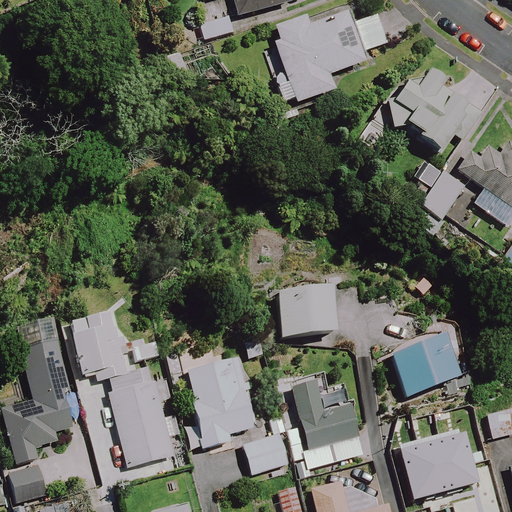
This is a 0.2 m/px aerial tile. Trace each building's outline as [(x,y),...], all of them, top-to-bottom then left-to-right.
[(208,0),(209,3),(221,0),(227,0),(233,21),(288,8),(285,0),(208,0)] [(301,21),(272,31),(277,45),(270,47),(283,85),(272,88),(279,108),(290,104),(291,109),(330,96),(324,80),(359,68),(342,18),(304,31),(301,21)] [(230,36),(226,22),(197,30),(202,45),(230,36)] [(370,121),(391,134),(403,131),(416,139),(412,146),(436,160),(448,140),(459,146),(477,115),(434,89),(437,84),(424,76),(412,96),(398,88),(386,108),(380,104),(370,121)] [(486,147),(478,158),(470,153),(454,177),(511,216),(511,142),(502,158),(486,147)] [(460,191),(438,175),(414,210),(436,225),(460,191)] [(511,251),(509,249),(498,267),(511,275),(511,251)] [(333,337),(329,293),(272,299),(276,343),(333,337)] [(169,445),(179,442),(165,383),(147,387),(144,372),(121,378),(106,316),(66,326),(79,380),(92,376),(95,387),(103,385),(124,472),(172,460),(169,445)] [(66,398),(47,326),(10,335),(29,405),(0,412),(0,422),(12,469),(34,463),(31,451),(54,445),(51,436),(68,432),(60,400),(66,398)] [(454,383),(439,340),(386,360),(402,402),(454,383)] [(259,359),(254,342),(238,347),(244,364),(259,359)] [(248,433),(233,363),(184,374),(191,404),(187,405),(192,429),(181,431),(186,456),(227,447),(225,438),(248,433)] [(288,392),(298,431),(280,435),(288,465),(300,462),(303,474),(308,473),(358,460),(346,410),(318,417),(311,386),(288,392)] [(507,440),(502,414),(484,418),(489,443),(507,440)] [(485,451),(478,420),(460,424),(467,456),(485,451)] [(284,468),(275,439),(239,450),(248,480),(284,468)] [(433,474),(427,452),(392,460),(398,483),(433,474)] [(41,500),(34,471),(5,478),(12,507),(41,500)] [(383,511),(383,510),(373,511),(371,511),(371,510),(369,508),(367,506),(365,504),(363,502),(361,501),(358,500),(356,498),(353,497),(351,496),(348,495),(345,495),(343,494),(340,494),(338,495),(336,489),(307,496),(310,511),(383,511)] [(295,511),(292,493),(275,496),(278,511),(295,511)] [(496,511),(494,499),(442,511),(496,511)]
